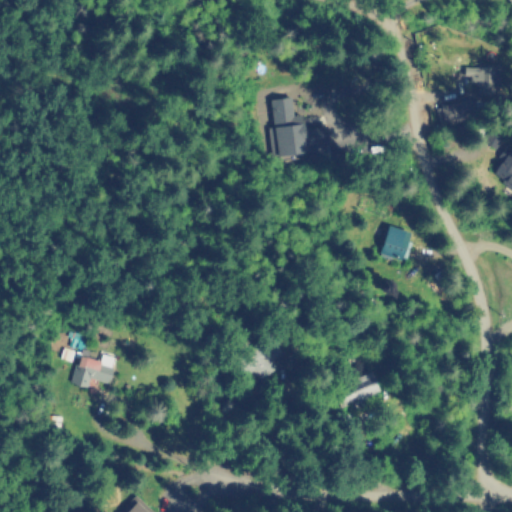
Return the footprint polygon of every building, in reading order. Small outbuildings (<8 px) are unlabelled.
[(495,68),(496,91),(475,92),(475,80),(470,80),(470,68),(495,68)] [(473,115),(441,124),(435,102),(467,93),(473,115)] [(289,96),(290,115),(303,114),(303,126),(328,126),(328,139),(323,139),(324,158),(309,159),(309,152),(302,152),(302,148),(290,148),(290,151),(262,151),(262,127),(287,127),(287,121),(270,121),(270,96),(289,96)] [(511,186),(510,188),(501,180),(481,161),(502,137),(511,146),(511,186)] [(404,254),(377,255),(376,231),(404,231),(404,254)] [(275,366),(259,379),(253,371),(244,378),(232,363),(266,335),(280,352),(270,360),(275,366)] [(94,359),(100,361),(102,355),(112,357),(107,381),(87,377),(85,383),(72,380),(78,352),(95,355),(94,359)] [(377,390),(340,406),(332,387),(369,372),(377,390)] [(124,511),(137,499),(150,511),(124,511)]
